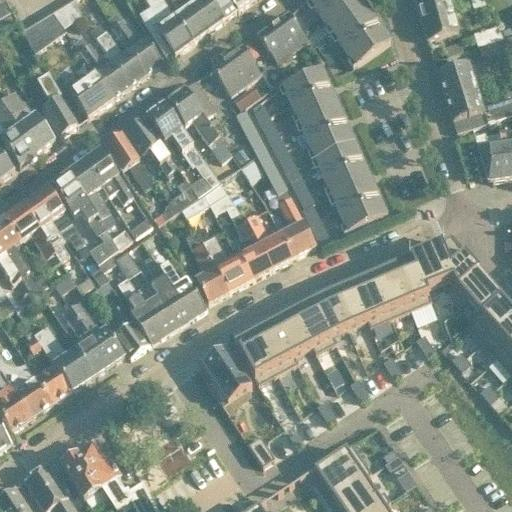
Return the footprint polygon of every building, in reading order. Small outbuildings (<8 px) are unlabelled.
[(171,17),(159,0),(142,0),(152,15),(141,22),(166,60),(171,57),(174,62),(193,49),(175,24),(171,18),(171,17)] [(171,17),(171,18),(175,24),(193,49),(225,26),(224,25),(205,0),(170,0),(172,2),(171,3),(177,13),(171,17)] [(205,0),(224,25),(238,16),(238,17),(258,3),(255,0),(205,0)] [(316,0),(310,5),(357,71),(392,46),(382,33),(366,44),(362,37),(377,26),(359,0),(343,11),(339,5),(345,0),(316,0)] [(456,29),(453,19),(447,0),(414,0),(428,47),(459,38),(456,29)] [(471,0),(476,13),(487,10),(481,0),(471,0)] [(4,5),(0,7),(0,36),(17,28),(4,5)] [(35,59),(64,38),(53,19),(22,37),(35,59)] [(310,49),(289,20),(258,42),(277,68),(304,49),(307,52),(310,49)] [(127,55),(127,56),(146,83),(162,71),(145,43),(138,48),(122,25),(111,33),(127,55)] [(497,32),(473,39),(479,53),(504,45),(497,32)] [(112,67),(111,68),(130,94),(146,83),(127,56),(122,60),(105,37),(96,44),(112,67)] [(511,42),(504,45),(479,53),(484,68),(511,59),(511,42)] [(114,106),(130,94),(111,68),(105,72),(88,49),(79,56),(95,79),(94,79),(95,80),(94,80),(114,106)] [(260,76),(255,69),(243,53),(212,75),(224,92),(225,91),(232,101),(262,80),(260,76)] [(499,126),(511,122),(511,105),(482,112),(469,68),(437,78),(457,139),(476,133),(499,126)] [(270,69),(260,76),(262,80),(271,91),(285,82),(281,77),(270,69)] [(43,115),(49,127),(60,144),(78,131),(68,114),(43,71),(31,78),(51,110),(43,115)] [(88,125),(114,106),(94,80),(78,92),(73,85),(75,84),(67,73),(56,81),(88,125)] [(322,73),(283,90),(348,238),(387,221),(381,206),(363,213),(360,206),(377,198),(365,169),(347,177),(344,170),(361,162),(348,132),(331,140),(327,133),(345,125),(332,96),(315,103),(311,96),(329,88),(322,73)] [(185,94),(206,124),(216,117),(195,87),(185,94)] [(234,105),(241,115),(260,101),(253,91),(234,105)] [(232,160),(206,124),(185,94),(167,107),(185,132),(192,127),(221,167),(232,160)] [(30,125),(11,99),(1,106),(0,107),(38,160),(55,148),(35,121),(30,125)] [(0,104),(0,126),(6,134),(7,133),(10,138),(2,144),(20,173),(38,160),(0,107),(1,106),(0,104)] [(210,192),(218,187),(202,165),(203,164),(164,109),(146,122),(165,149),(172,144),(192,172),(194,170),(202,181),(210,192)] [(261,126),(269,122),(264,111),(256,117),(261,126)] [(249,123),(244,115),(237,121),(241,128),(249,123)] [(265,135),(274,130),(269,122),(261,126),(265,135)] [(492,187),(511,184),(511,122),(499,126),(501,152),(490,153),(486,138),(475,141),(488,184),(488,187),(489,187),(492,187)] [(254,132),(249,123),(241,128),(245,136),(254,132)] [(170,179),(178,173),(143,124),(125,137),(143,162),(150,158),(169,184),(173,182),(170,179)] [(270,143),(278,139),(274,130),(265,135),(270,143)] [(258,141),(254,132),(245,136),(250,145),(258,141)] [(130,173),(143,193),(145,195),(155,188),(153,186),(121,139),(105,151),(123,178),(130,173)] [(274,152),(283,148),(278,139),(270,143),(274,152)] [(263,149),(258,141),(250,145),(254,154),(263,149)] [(279,161),(288,156),(283,148),(274,152),(279,161)] [(267,158),(263,149),(254,154),(259,162),(267,158)] [(101,192),(109,203),(116,197),(124,209),(133,202),(113,171),(101,154),(84,166),(102,192),(101,192)] [(0,187),(15,177),(0,155),(0,187)] [(283,169),(292,165),(288,156),(279,161),(283,169)] [(272,167),(267,158),(259,162),(263,171),(272,167)] [(240,173),(241,175),(242,174),(250,187),(263,179),(253,165),(240,173)] [(288,178),(297,174),(292,165),(283,169),(288,178)] [(68,178),(84,200),(101,226),(111,219),(95,197),(101,192),(102,192),(84,166),(68,178)] [(276,175),(272,167),(263,171),(268,180),(276,175)] [(242,174),(241,175),(220,189),(227,199),(247,186),(249,188),(250,187),(242,174)] [(293,187),(301,182),(297,174),(288,178),(293,187)] [(281,184),(276,175),(268,180),(272,188),(281,184)] [(102,247),(111,260),(120,254),(112,243),(100,226),(101,226),(84,200),(68,178),(52,190),(74,221),(81,217),(90,230),(102,247)] [(189,191),(190,192),(197,202),(210,192),(202,181),(189,191)] [(297,196),(306,191),(301,182),(293,187),(297,196)] [(281,184),(272,188),(278,200),(285,196),(287,195),(281,184)] [(204,200),(204,201),(210,211),(228,201),(226,199),(227,199),(220,189),(204,200)] [(302,204),(310,200),(306,191),(297,196),(302,204)] [(52,227),(60,239),(65,235),(79,254),(86,249),(60,209),(48,192),(36,201),(53,226),(52,227)] [(168,207),(169,209),(175,218),(197,202),(190,192),(186,195),(168,207)] [(285,196),(278,200),(275,201),(279,209),(292,234),(281,240),(294,264),(316,253),(285,196)] [(315,209),(313,204),(310,200),(302,204),(306,213),(313,210),(315,209)] [(55,240),(54,241),(47,230),(52,227),(53,226),(36,201),(24,210),(61,267),(69,262),(55,240)] [(186,223),(210,211),(204,201),(181,216),(186,223)] [(176,219),(175,218),(169,209),(165,211),(164,217),(152,225),(157,232),(176,219)] [(31,242),(51,274),(61,267),(24,210),(8,221),(24,247),(31,242)] [(313,210),(306,213),(303,214),(308,223),(317,219),(313,210)] [(246,213),(239,217),(245,228),(246,227),(272,276),(294,264),(281,240),(270,246),(256,221),(252,224),(246,213)] [(230,223),(235,233),(249,258),(238,264),(250,288),(272,276),(246,227),(245,228),(243,229),(238,219),(230,223)] [(317,219),(308,223),(312,232),(322,227),(317,219)] [(49,285),(39,292),(30,279),(32,277),(15,253),(24,247),(8,221),(0,226),(0,250),(22,285),(21,285),(33,304),(53,291),(49,285)] [(135,244),(153,231),(146,222),(129,235),(135,244)] [(322,227),(312,232),(317,241),(326,236),(322,227)] [(124,235),(112,243),(120,254),(132,245),(124,235)] [(326,236),(317,241),(322,250),(331,245),(326,236)] [(195,238),(185,243),(205,281),(196,286),(208,310),(228,299),(203,250),(202,251),(195,238)] [(203,250),(228,299),(250,288),(238,264),(226,270),(213,245),(203,250)] [(102,247),(89,257),(90,259),(97,269),(98,269),(110,261),(111,260),(102,247)] [(451,248),(441,253),(455,286),(447,290),(457,315),(468,306),(481,321),(500,305),(499,303),(478,279),(451,248)] [(0,267),(16,289),(21,285),(22,285),(0,250),(0,267)] [(156,252),(148,257),(151,261),(173,295),(193,324),(207,315),(186,285),(180,289),(163,262),(162,260),(161,261),(156,252)] [(441,253),(411,265),(425,299),(426,298),(447,290),(455,286),(441,253)] [(140,276),(127,256),(115,264),(117,267),(128,284),(140,276)] [(97,269),(100,273),(114,263),(111,260),(110,261),(98,269),(97,269)] [(165,299),(159,303),(180,333),(193,324),(173,295),(151,261),(144,266),(157,287),(165,299)] [(100,273),(102,277),(117,267),(115,264),(114,265),(114,263),(100,273)] [(411,265),(391,274),(411,319),(432,310),(426,298),(425,299),(411,265)] [(108,287),(102,278),(102,277),(100,273),(97,269),(86,277),(90,282),(95,289),(94,290),(96,293),(97,294),(108,287)] [(391,274),(372,282),(391,328),(411,319),(391,274)] [(60,300),(75,290),(69,280),(53,290),(60,300)] [(93,290),(94,290),(95,289),(90,282),(75,291),(79,298),(93,290)] [(372,282),(352,291),(368,329),(367,330),(370,337),(391,328),(372,282)] [(137,299),(136,298),(130,287),(128,284),(119,290),(136,317),(131,320),(151,350),(166,341),(145,311),(144,311),(137,299)] [(91,307),(112,293),(108,287),(97,294),(96,293),(91,297),(93,300),(88,303),(91,307)] [(159,303),(165,299),(157,287),(152,291),(150,288),(136,298),(137,299),(144,311),(145,311),(166,341),(180,333),(159,303)] [(352,291),(332,299),(349,338),(367,330),(368,329),(352,291)] [(321,304),(313,309),(332,346),(333,345),(349,338),(332,299),(321,304)] [(481,321),(467,333),(482,350),(511,324),(511,319),(500,305),(481,321)] [(80,307),(72,312),(111,372),(125,363),(106,334),(100,337),(80,307)] [(313,309),(294,319),(313,356),(312,356),(316,363),(337,352),(333,345),(332,346),(313,309)] [(114,340),(120,348),(131,364),(150,351),(122,311),(113,317),(121,328),(119,330),(122,334),(114,340)] [(63,318),(83,348),(78,352),(97,381),(111,372),(72,312),(63,318)] [(294,319),(274,329),(294,366),(295,366),(312,356),(313,356),(294,319)] [(511,324),(482,350),(496,367),(511,352),(511,324)] [(274,329),(255,339),(278,383),(298,372),(295,366),(294,366),(274,329)] [(35,342),(43,354),(55,372),(73,397),(97,381),(78,352),(61,363),(42,335),(34,340),(35,342)] [(255,339),(235,350),(253,384),(258,393),(278,383),(255,339)] [(25,348),(33,360),(43,354),(35,342),(25,348)] [(424,342),(416,347),(421,356),(430,350),(424,342)] [(225,354),(201,370),(212,386),(208,388),(207,386),(206,387),(223,414),(252,394),(247,387),(253,384),(235,350),(226,355),(225,354)] [(430,350),(421,356),(427,364),(435,358),(430,350)] [(511,352),(496,367),(510,383),(511,381),(511,352)] [(461,359),(451,367),(457,373),(466,365),(461,359)] [(0,373),(4,380),(3,380),(15,398),(16,398),(33,424),(55,409),(37,383),(34,385),(24,369),(21,371),(18,372),(14,372),(11,371),(7,369),(5,367),(3,364),(0,365),(0,373)] [(391,364),(383,369),(388,378),(397,372),(391,364)] [(466,365),(457,373),(462,379),(471,371),(466,365)] [(37,383),(55,409),(73,397),(55,372),(37,383)] [(397,372),(388,378),(394,386),(402,380),(397,372)] [(335,375),(326,380),(334,394),(342,389),(335,375)] [(358,386),(350,391),(355,400),(364,394),(358,386)] [(489,391),(480,399),(485,405),(494,397),(489,391)] [(364,394),(355,400),(361,408),(369,402),(364,394)] [(494,397),(485,405),(490,411),(499,403),(494,397)] [(33,424),(16,398),(15,398),(0,408),(0,418),(12,437),(33,424)] [(325,408),(317,413),(322,422),(331,416),(325,408)] [(331,416),(322,422),(328,430),(336,424),(331,416)] [(0,458),(12,450),(0,431),(0,458)] [(298,438),(290,444),(295,452),(303,446),(298,438)] [(260,444),(248,452),(263,473),(274,466),(260,444)] [(351,450),(315,475),(321,484),(328,494),(329,495),(332,499),(332,500),(335,504),(365,484),(366,485),(372,481),(351,450)] [(62,471),(61,472),(72,488),(84,506),(102,495),(113,511),(124,511),(132,507),(134,511),(154,511),(142,489),(124,499),(116,485),(120,482),(120,481),(109,465),(104,468),(97,457),(93,451),(89,453),(77,461),(76,462),(71,461),(63,466),(62,471)] [(393,456),(383,462),(387,469),(397,462),(393,456)] [(397,462),(387,469),(392,476),(402,469),(397,462)] [(73,511),(69,503),(48,471),(24,487),(40,511),(73,511)] [(365,484),(335,504),(339,511),(386,511),(391,509),(384,499),(378,503),(366,485),(365,484)] [(28,511),(27,509),(16,492),(0,502),(0,511),(28,511)]
